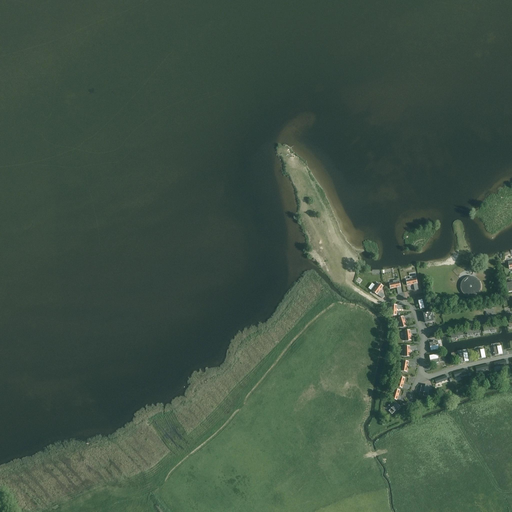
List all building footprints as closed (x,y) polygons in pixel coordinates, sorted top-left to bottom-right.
[(418,290),(416,277),(410,278),(410,281),(406,281),(407,286),(413,284),(415,290),(418,290)] [(472,277),(471,277),(469,277),(468,277),(467,277),(466,278),(465,279),(464,280),(463,281),(462,282),(461,283),(461,284),(461,286),(461,287),(461,288),(461,290),(461,291),(462,292),(462,293),(463,294),(464,294),(465,295),(466,296),(467,296),(469,297),(470,297),(472,297),(473,297),(474,296),(476,296),(477,295),(478,294),(478,293),(479,293),(480,292),(480,291),(480,289),(481,288),(481,287),(481,286),(480,284),(480,283),(479,282),(478,280),(477,279),(476,279),(475,278),(474,277),(473,277),(472,277)] [(399,280),(393,281),(394,284),(390,285),(390,289),(397,288),(398,294),(402,293),(399,280)] [(382,298),(384,295),(379,292),(383,287),(380,284),(377,287),(375,286),(371,290),(382,298)] [(426,299),(418,301),(420,309),(428,307),(426,299)] [(403,310),(403,306),(390,305),(389,311),(392,311),(392,315),(396,315),(397,309),(403,310)] [(432,312),(424,314),(426,323),(434,321),(432,312)] [(406,326),(405,320),(410,319),(409,315),(397,319),(398,325),(401,324),(402,328),(406,326)] [(411,341),(411,334),(417,334),(416,330),(403,331),(404,337),(406,337),(407,341),(411,341)] [(437,341),(429,343),(431,351),(439,349),(437,341)] [(416,350),(416,346),(403,347),(403,353),(406,353),(406,357),(410,357),(410,350),(416,350)] [(501,346),(493,347),(495,355),(503,354),(501,346)] [(484,349),(476,351),(478,359),(486,357),(484,349)] [(467,353),(459,354),(461,362),(469,361),(467,353)] [(437,354),(429,356),(431,364),(439,362),(437,354)] [(414,363),(401,361),(400,367),(403,367),(402,371),(407,372),(408,366),(414,367),(414,363)] [(397,381),(395,387),(408,390),(409,386),(403,385),(404,379),(400,378),(399,381),(397,381)] [(431,386),(425,385),(425,386),(421,386),(420,392),(423,393),(424,393),(423,396),(428,397),(429,390),(430,390),(431,386)] [(392,392),(390,398),(403,402),(404,398),(398,396),(400,390),(395,389),(394,393),(392,392)] [(388,406),(391,408),(390,408),(391,409),(388,411),(392,414),(397,410),(398,411),(401,408),(397,403),(396,404),(393,401),(388,406)]
